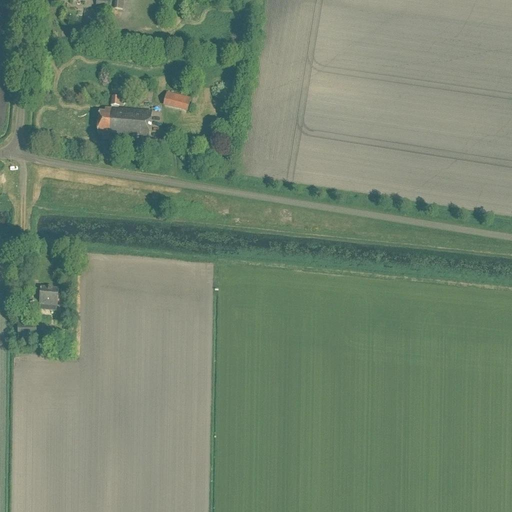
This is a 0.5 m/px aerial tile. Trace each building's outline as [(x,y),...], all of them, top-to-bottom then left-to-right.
[(97,9),(107,9),(107,1),(97,0),(97,9)] [(123,0),(114,0),(113,11),(123,12),(123,0)] [(169,105),(169,96),(160,96),(160,105),(169,105)] [(103,141),(149,145),(151,114),(106,110),(106,116),(100,116),(98,135),(104,136),(103,141)] [(142,148),(141,160),(164,161),(165,150),(142,148)] [(56,308),(62,308),(63,299),(57,299),(58,290),(41,288),(39,306),(56,308)] [(36,323),(17,323),(17,338),(36,337),(36,323)]
